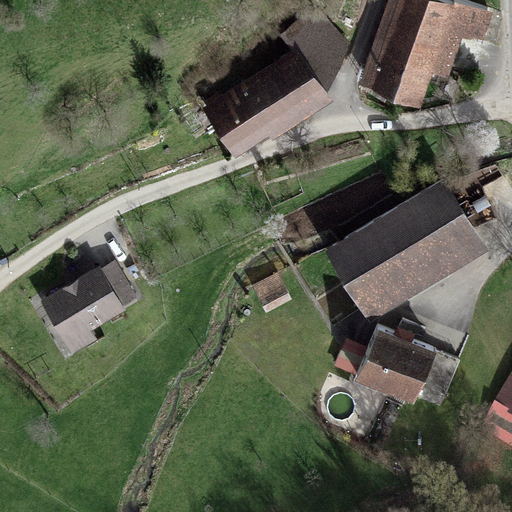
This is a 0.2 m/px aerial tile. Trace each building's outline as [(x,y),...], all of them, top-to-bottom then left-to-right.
[(460,4),(447,0),(392,0),(367,84),(430,103),(460,4)] [(328,95),(297,47),(200,109),(231,157),(328,95)] [(486,247),(448,182),(327,251),(365,316),(486,247)] [(100,268),(35,304),(61,349),(126,313),(100,268)] [(437,348),(375,325),(357,376),(418,399),(437,348)] [(511,364),(490,399),(511,412),(511,364)]
